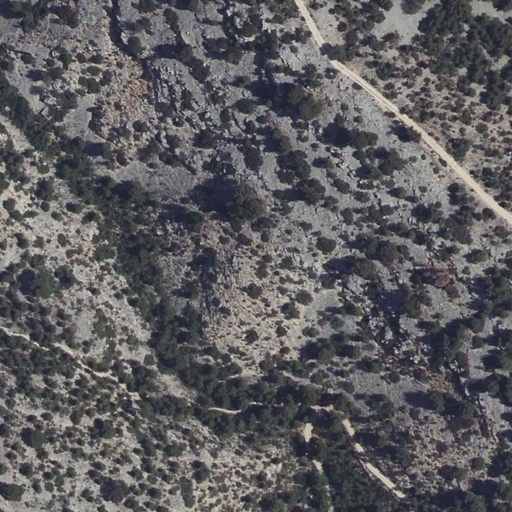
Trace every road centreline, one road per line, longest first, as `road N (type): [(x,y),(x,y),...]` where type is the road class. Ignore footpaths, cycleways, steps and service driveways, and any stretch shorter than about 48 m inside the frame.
road 1 (track): [(511,219),(332,58),(297,0)]
road 2 (track): [(319,409),(344,417),(373,469),(415,511)]
